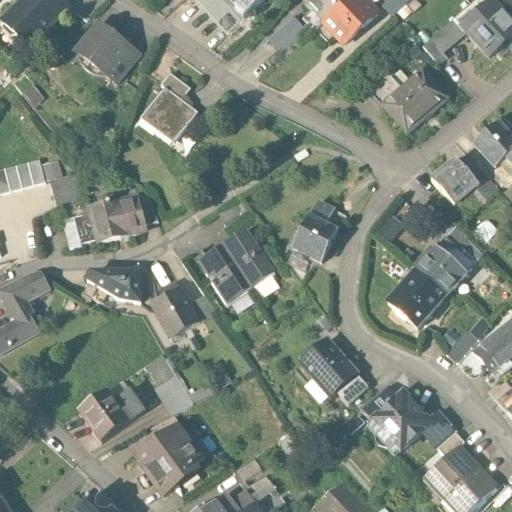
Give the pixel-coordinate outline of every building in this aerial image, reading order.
[(71,16),(54,0),(22,0),(21,1),(27,6),(4,31),(32,57),(71,16)] [(215,0),(239,26),(268,0),(215,0)] [(309,0),(302,7),(324,31),(357,0),(309,0)] [(381,21),(362,0),(357,0),(324,31),(346,54),(381,21)] [(409,0),(400,0),(386,14),(395,23),(408,10),(413,14),(418,9),(409,0)] [(511,27),(487,0),(486,0),(455,28),(467,41),(490,66),(511,46),(511,27)] [(306,37),(295,24),(269,46),(280,59),(306,37)] [(467,41),(455,28),(434,45),(445,59),(467,41)] [(136,58),(97,29),(72,60),(111,90),(136,58)] [(445,59),(434,45),(424,53),(440,73),(450,65),(445,59)] [(450,106),(425,78),(383,115),(409,144),(450,106)] [(161,96),(167,101),(182,112),(191,100),(171,83),(161,96)] [(42,105),(33,94),(25,100),(34,111),(42,105)] [(182,112),(167,101),(145,129),(175,153),(197,124),(182,112)] [(511,137),(503,128),(474,156),(497,179),(506,170),(511,175),(511,137)] [(0,175),(0,198),(45,187),(39,165),(0,175)] [(468,182),(457,171),(435,191),(460,219),(474,207),(483,198),(481,195),(468,182)] [(476,174),(468,182),(481,195),(485,191),(489,187),(476,174)] [(59,214),(81,208),(74,181),(52,187),(59,214)] [(497,205),(485,191),(481,195),(483,198),(474,207),(483,217),(497,205)] [(98,245),(100,250),(140,240),(132,209),(120,212),(119,208),(91,215),(92,221),(98,245)] [(337,221),(319,213),(295,263),(324,277),(339,244),(329,239),(337,221)] [(69,227),(64,228),(72,257),(85,253),(83,249),(98,245),(92,221),(78,225),(69,227)] [(348,226),(337,221),(329,239),(339,244),(348,226)] [(392,231),(379,247),(392,257),(405,241),(392,231)] [(459,238),(438,260),(469,286),(480,273),(485,268),(459,238)] [(248,241),(224,257),(252,300),(276,284),(248,241)] [(224,257),(199,272),(227,316),(252,300),(224,257)] [(438,260),(418,283),(448,310),(459,297),(469,286),(438,260)] [(469,286),(459,297),(471,307),(491,283),(480,273),(469,286)] [(0,296),(0,297),(15,326),(30,317),(33,316),(29,308),(49,297),(39,278),(31,279),(0,296)] [(89,278),(84,285),(91,291),(112,302),(120,307),(142,309),(142,278),(89,278)] [(448,310),(418,283),(391,314),(422,340),(448,310)] [(112,302),(91,291),(85,302),(106,313),(112,302)] [(183,298),(152,315),(169,346),(199,329),(183,298)] [(0,364),(42,340),(30,317),(15,326),(0,334),(0,364)] [(511,373),(511,335),(483,361),(502,382),(511,373)] [(361,388),(331,355),(303,380),(333,414),(341,407),(359,390),(361,388)] [(502,382),(483,361),(474,368),(493,390),(502,382)] [(123,387),(79,418),(101,448),(145,417),(123,387)] [(359,390),(341,407),(353,420),(371,403),(359,390)] [(372,435),(399,411),(390,402),(365,425),(372,435)] [(432,432),(406,404),(399,411),(372,435),(403,468),(424,449),(436,438),(432,432)] [(511,404),(500,416),(510,427),(511,425),(511,404)] [(432,432),(436,438),(424,449),(439,464),(440,463),(457,447),(452,442),(454,440),(440,425),(432,432)] [(148,449),(134,460),(166,504),(202,477),(199,472),(204,468),(179,433),(151,454),(148,449)] [(458,447),(457,447),(440,463),(448,472),(463,459),(466,456),(458,447)] [(443,511),(486,511),(501,499),(463,459),(448,472),(426,493),(443,511)] [(232,478),(246,497),(248,496),(266,483),(255,463),(232,478)] [(266,483),(248,496),(257,509),(275,496),(266,483)] [(366,511),(344,489),(320,511),(366,511)] [(207,511),(253,511),(257,509),(248,496),(246,497),(234,507),(227,498),(207,511)] [(280,511),(285,509),(275,496),(257,509),(259,511),(280,511)] [(107,511),(95,499),(82,511),(107,511)]
